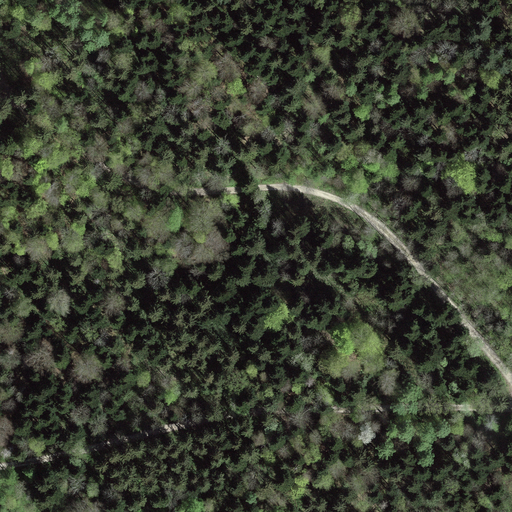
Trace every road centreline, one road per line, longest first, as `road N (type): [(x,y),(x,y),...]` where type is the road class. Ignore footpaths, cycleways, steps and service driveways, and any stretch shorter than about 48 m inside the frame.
road 1 (track): [(0,96),(139,183),(178,190),(302,187),(338,200),(389,235),(511,378)]
road 2 (track): [(511,407),(263,409),(0,466)]
